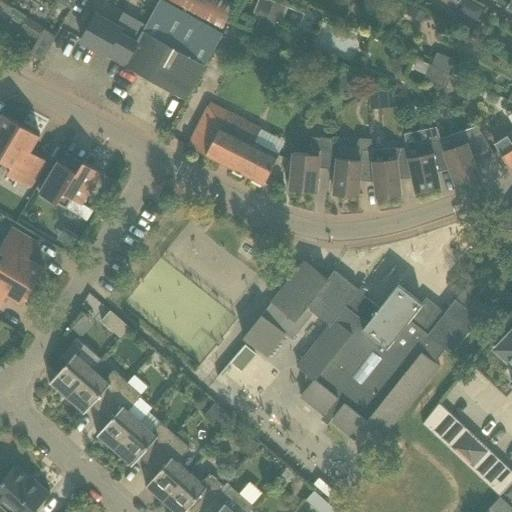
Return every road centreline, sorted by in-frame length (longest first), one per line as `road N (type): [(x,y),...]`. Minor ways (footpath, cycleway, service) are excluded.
road 1 (residential): [(511,184),(386,229),(347,234),(269,217),(152,158)]
road 2 (residential): [(0,383),(38,351),(152,158)]
road 3 (residential): [(152,158),(0,77)]
road 4 (residential): [(129,511),(0,397)]
